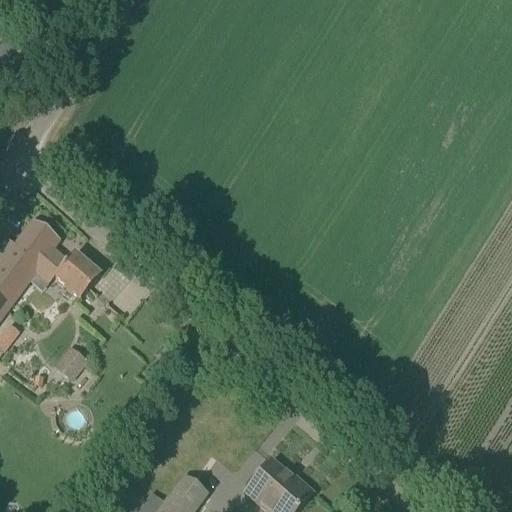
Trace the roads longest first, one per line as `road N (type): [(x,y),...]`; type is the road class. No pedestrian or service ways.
road 1 (unclassified): [(420,511),(18,161)]
road 2 (unclassified): [(18,161),(119,0)]
